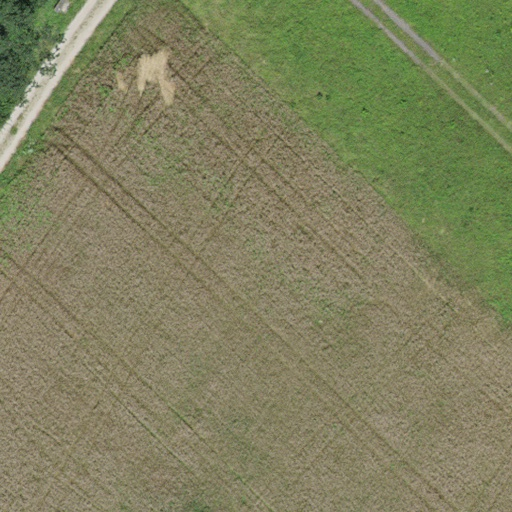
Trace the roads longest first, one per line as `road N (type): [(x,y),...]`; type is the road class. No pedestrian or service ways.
road 1 (track): [(358,0),(511,147)]
road 2 (track): [(101,0),(0,158)]
